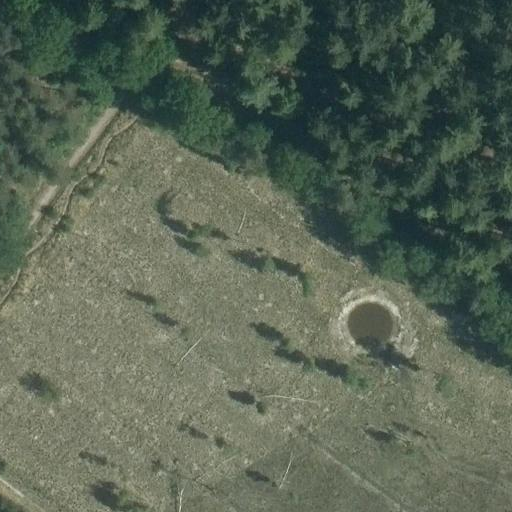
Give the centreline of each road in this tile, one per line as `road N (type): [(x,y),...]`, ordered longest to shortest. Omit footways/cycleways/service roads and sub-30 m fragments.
road 1 (track): [(147,60),(192,63),(511,290)]
road 2 (track): [(0,255),(128,83)]
road 3 (track): [(128,83),(11,0)]
